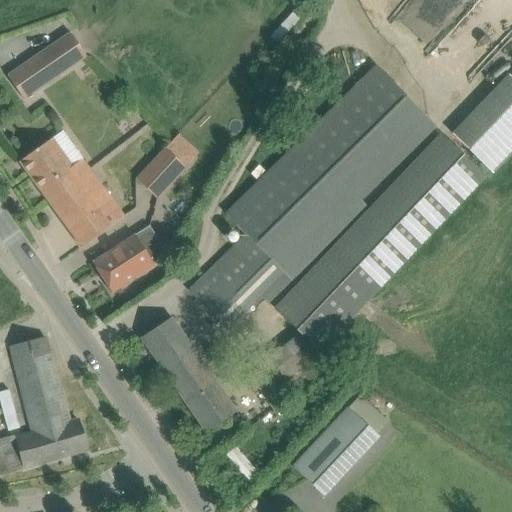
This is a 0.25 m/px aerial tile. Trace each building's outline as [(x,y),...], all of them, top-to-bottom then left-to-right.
[(71,33),(33,59),(8,76),(24,99),(86,56),(71,33)] [(247,235),(190,291),(197,298),(226,328),(260,295),(268,303),(291,280),(282,271),(432,124),(379,70),(284,163),(229,217),(247,235)] [(511,77),(508,74),(452,133),(494,173),(511,153),(511,77)] [(35,150),(19,162),(82,247),(98,235),(124,217),(82,159),(72,166),(52,138),(35,150)] [(447,139),(407,181),(281,313),(320,352),(487,176),(447,139)] [(136,179),(157,199),(186,168),(164,148),(136,179)] [(112,293),(154,266),(169,256),(150,226),(93,263),(112,293)] [(171,317),(158,326),(141,338),(206,432),(236,411),(171,317)] [(268,357),(289,385),(319,362),(297,335),(268,357)] [(0,442),(0,475),(87,450),(78,420),(70,422),(45,337),(10,348),(34,432),(0,442)] [(240,360),(274,410),(295,396),(260,347),(240,360)] [(360,395),(349,407),(294,467),(323,495),(378,436),(377,435),(389,422),(360,395)] [(248,484),(261,475),(238,442),(224,451),(248,484)]
